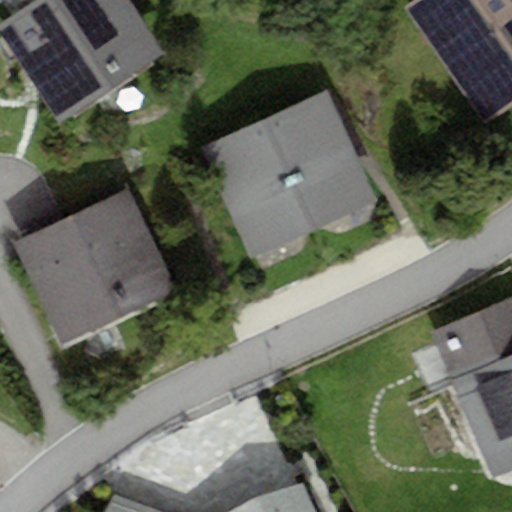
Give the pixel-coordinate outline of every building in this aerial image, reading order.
[(128,0),(36,0),(0,24),(0,40),(56,124),(164,53),(128,0)] [(511,0),(412,0),(404,6),(484,122),(511,102),(511,0)] [(325,93),(203,146),(252,257),(373,203),(325,93)] [(126,188),(12,243),(61,344),(175,290),(126,188)] [(511,298),(430,333),(492,480),(511,471),(511,298)] [(316,511),(302,481),(252,497),(226,511),(160,511),(112,494),(105,511),(316,511)]
